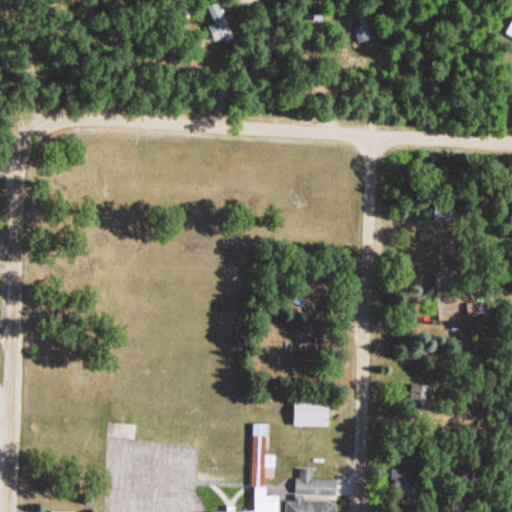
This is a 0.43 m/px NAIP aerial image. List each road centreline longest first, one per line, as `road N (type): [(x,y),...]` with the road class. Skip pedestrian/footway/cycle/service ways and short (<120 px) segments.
road 1 (residential): [(511,143),(83,118),(35,123)]
road 2 (residential): [(35,123),(22,152),(6,511)]
road 3 (residential): [(361,511),(372,136)]
